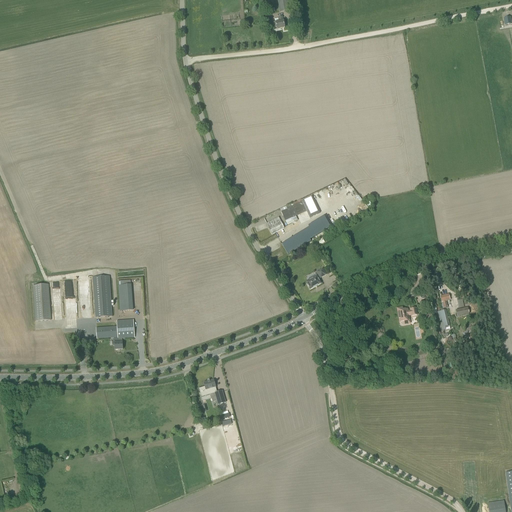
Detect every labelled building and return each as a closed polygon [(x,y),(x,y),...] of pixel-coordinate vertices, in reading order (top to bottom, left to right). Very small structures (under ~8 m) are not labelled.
[(277,0),(279,9),(280,12),(289,11),(286,0),(277,0)] [(275,23),(273,23),(274,28),(277,28),(277,30),(285,28),(284,22),(283,22),(282,17),(279,18),(274,19),(275,23)] [(510,17),(503,19),(505,26),(511,24),(510,17)] [(312,196),(302,201),(307,211),(310,218),(320,213),(312,196)] [(286,209),(281,212),(285,221),(295,217),(307,211),(302,201),(301,200),(285,207),(286,209)] [(309,228),(282,245),(288,255),(311,242),(310,240),(330,228),(324,217),(308,226),(309,228)] [(295,217),(285,221),(287,226),(297,221),(295,217)] [(284,229),(278,218),(267,224),(272,235),(284,229)] [(313,278),(309,280),(310,281),(306,283),(310,290),(314,288),(317,287),(317,286),(321,284),(318,279),(326,275),(323,269),(315,274),(316,277),(313,279),(313,278)] [(96,318),(112,317),(110,277),(93,278),(96,318)] [(133,311),(131,280),(118,281),(120,312),(133,311)] [(48,285),(32,286),(35,322),(50,321),(48,285)] [(449,295),(441,297),(442,302),(443,309),(448,308),(446,301),(450,301),(449,295)] [(417,315),(417,314),(416,309),(410,310),(410,311),(408,312),(407,310),(403,310),(402,308),(397,309),(398,314),(400,322),(404,322),(405,324),(410,323),(409,316),(411,315),(411,316),(417,315)] [(468,308),(455,311),(457,317),(460,316),(469,314),(468,308)] [(450,329),(446,312),(446,310),(438,312),(442,331),(450,329)] [(97,339),(113,338),(113,346),(114,346),(115,350),(123,350),(122,339),(134,338),(133,321),(116,322),(117,327),(96,329),(97,339)] [(205,387),(199,389),(201,398),(214,394),(218,405),(225,403),(222,391),(217,393),(216,388),(213,380),(210,381),(209,381),(208,382),(208,381),(207,382),(208,382),(204,383),(205,387)] [(208,436),(205,437),(207,443),(210,443),(213,455),(219,453),(215,439),(209,440),(209,438),(212,438),(210,431),(207,432),(208,436)] [(505,511),(504,501),(493,503),(488,504),(488,511),(505,511)]
